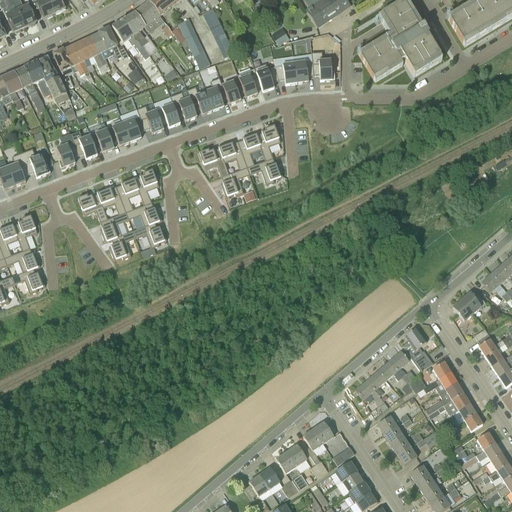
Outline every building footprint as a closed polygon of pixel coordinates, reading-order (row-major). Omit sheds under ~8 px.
[(20,34),(20,32),(25,29),(11,0),(4,0),(6,2),(5,3),(10,14),(5,16),(13,35),(15,34),(17,35),(20,34)] [(11,0),(25,29),(29,27),(31,29),(34,27),(35,25),(36,24),(28,6),(23,8),(19,0),(11,0)] [(43,21),(54,16),(46,0),(30,0),(36,12),(38,11),(43,21)] [(46,0),(54,16),(65,11),(60,1),(62,0),(61,0),(46,0)] [(160,18),(181,2),(179,0),(153,0),(149,4),(160,18)] [(206,0),(209,4),(212,10),(219,4),(215,0),(206,0)] [(312,8),(313,9),(324,25),(349,8),(344,0),(322,0),(313,7),(312,8)] [(464,49),(511,19),(511,0),(480,0),(447,20),(449,24),(462,46),(462,45),(464,49)] [(377,18),(385,30),(389,37),(358,56),(360,59),(373,81),(375,84),(402,68),(400,64),(403,62),(412,76),(414,79),(441,63),(439,59),(440,59),(427,38),(428,37),(430,40),(436,36),(435,37),(428,26),(429,25),(429,24),(422,29),(406,1),(402,3),(381,16),(377,18)] [(150,35),(164,24),(160,18),(149,4),(134,15),(145,29),(150,35)] [(316,30),(324,25),(313,9),(305,14),(316,30)] [(205,22),(216,17),(213,11),(202,17),(205,22)] [(147,44),(139,34),(145,29),(134,15),(122,23),(141,49),(147,44)] [(208,27),(218,22),(216,17),(205,22),(208,27)] [(180,31),(191,26),(188,21),(178,26),(180,31)] [(210,32),(221,27),(218,22),(208,27),(210,32)] [(138,52),(141,49),(122,23),(112,29),(123,46),(128,42),(132,48),(134,47),(138,52)] [(183,36),(193,31),(191,26),(180,31),(181,32),(183,36)] [(162,31),(167,39),(173,36),(167,27),(162,31)] [(213,37),(223,32),(221,27),(210,32),(213,37)] [(122,48),(117,51),(108,31),(98,35),(109,59),(115,57),(117,61),(121,59),(122,61),(127,59),(122,48)] [(185,41),(196,36),(193,31),(183,36),(185,41)] [(185,41),(183,36),(181,32),(178,34),(178,33),(174,36),(180,45),(185,42),(185,41)] [(215,42),(226,37),(223,32),(213,37),(215,42)] [(105,61),(109,59),(98,35),(99,36),(90,40),(105,74),(110,72),(107,65),(105,61)] [(188,46),(198,41),(196,36),(185,41),(185,42),(188,46)] [(218,47),(228,42),(226,37),(215,42),(218,47)] [(282,44),(277,37),(272,40),(276,48),(282,44)] [(101,76),(105,74),(90,40),(81,44),(91,67),(96,65),(101,76)] [(190,51),(201,46),(198,41),(188,46),(190,51)] [(317,41),(293,45),(295,58),(305,56),(305,54),(315,53),(313,45),(318,44),(317,41)] [(220,52),(231,47),(228,42),(218,47),(220,52)] [(87,69),(91,67),(81,44),(72,48),(85,76),(87,82),(92,80),(87,69)] [(251,50),(248,45),(243,49),(246,54),(251,50)] [(192,57),(203,51),(201,46),(190,51),(192,57)] [(223,57),(233,52),(231,47),(220,52),(223,57)] [(80,78),(85,76),(72,48),(63,53),(71,70),(75,68),(80,78)] [(195,62),(205,57),(203,51),(192,57),(195,62)] [(71,70),(63,53),(63,52),(53,57),(54,59),(53,59),(60,75),(61,74),(68,90),(73,88),(68,78),(73,76),(71,70)] [(233,52),(223,57),(225,62),(236,57),(233,52)] [(197,67),(208,62),(205,57),(195,62),(197,67)] [(47,85),(59,80),(55,73),(54,73),(49,61),(48,62),(47,59),(37,64),(45,80),(44,80),(47,85)] [(208,62),(197,67),(199,72),(210,67),(208,62)] [(45,99),(51,96),(47,85),(44,80),(45,80),(37,64),(24,70),(33,87),(37,85),(40,93),(42,92),(45,99)] [(320,66),(313,66),(314,80),(320,80),(321,86),(335,85),(335,77),(332,77),(332,65),(320,66)] [(314,80),(313,66),(306,66),(295,68),(298,88),(309,87),(308,81),(314,80)] [(286,89),(298,88),(295,68),(283,69),(276,71),(279,85),(285,84),(286,89)] [(218,69),(202,71),(203,82),(219,80),(218,69)] [(39,114),(46,111),(45,110),(33,87),(24,70),(14,75),(22,91),(26,89),(39,114)] [(143,80),(136,70),(127,77),(134,87),(143,80)] [(279,85),(276,71),(268,73),(257,77),(261,90),(263,96),(275,92),(273,87),(279,85)] [(173,72),(168,75),(172,80),(177,77),(173,72)] [(24,110),(20,102),(19,102),(15,94),(22,91),(14,75),(1,81),(18,113),(24,110)] [(261,90),(257,77),(251,79),(240,83),(246,102),(258,98),(256,92),(261,90)] [(64,104),(61,99),(66,96),(59,80),(47,85),(51,96),(56,106),(58,105),(58,106),(64,104)] [(17,113),(18,113),(1,81),(0,81),(0,117),(2,122),(8,119),(3,107),(12,103),(17,113)] [(244,96),(240,83),(234,85),(223,89),(227,101),(230,108),(241,104),(239,98),(244,96)] [(133,89),(128,84),(123,90),(128,95),(133,89)] [(222,88),(206,94),(213,113),(224,109),(222,103),(227,101),(222,88)] [(195,89),(186,93),(189,100),(194,114),(200,112),(202,117),(213,113),(206,94),(198,97),(195,89)] [(181,95),(170,99),(173,106),(178,120),(183,118),(185,124),(197,119),(194,114),(189,100),(184,102),(181,95)] [(173,106),(156,113),(161,126),(166,124),(169,130),(180,126),(178,120),(173,106)] [(145,108),(136,112),(140,122),(144,133),(150,131),(152,136),(163,132),(161,126),(156,113),(148,116),(145,108)] [(76,119),(74,115),(75,114),(73,111),(63,115),(69,123),(76,120),(76,119)] [(140,122),(124,128),(130,144),(141,140),(139,135),(144,133),(140,122)] [(28,133),(30,137),(43,132),(42,128),(28,133)] [(124,128),(107,134),(112,145),(117,143),(119,149),(130,144),(124,128)] [(280,145),(274,128),(260,133),(261,135),(256,137),(256,138),(261,152),(265,164),(273,161),(268,149),(280,145)] [(79,133),(70,137),(74,147),(78,158),(84,156),(86,161),(97,157),(95,152),(91,141),(83,144),(79,133)] [(107,134),(91,141),(95,152),(100,150),(102,155),(114,151),(112,145),(107,134)] [(256,138),(256,137),(255,134),(242,139),(243,142),(237,144),(247,170),(254,168),(250,156),(261,152),(256,138)] [(217,148),(218,151),(219,151),(224,165),(225,165),(235,161),(240,173),(247,170),(237,144),(232,146),(231,143),(217,148)] [(74,147),(57,154),(61,162),(58,163),(61,171),(75,165),(73,160),(78,158),(74,147)] [(212,150),(199,155),(205,172),(217,168),(221,179),(229,176),(225,165),(224,165),(219,151),(213,153),(212,150)] [(36,181),(50,176),(47,168),(44,169),(40,158),(33,161),(30,153),(21,157),(29,178),(34,176),(36,181)] [(7,170),(14,190),(25,185),(23,180),(29,178),(21,157),(12,160),(14,168),(7,170)] [(247,170),(249,178),(261,173),(266,187),(274,184),(273,182),(283,179),(278,165),(275,166),(273,161),(265,164),(254,168),(247,170)] [(7,170),(0,173),(0,188),(1,188),(4,194),(14,190),(7,170)] [(229,176),(221,179),(222,185),(220,186),(225,200),(234,196),(235,199),(243,196),(238,182),(249,178),(247,170),(240,173),(229,176)] [(158,189),(152,172),(139,177),(140,180),(134,182),(140,196),(144,208),(151,205),(147,194),(158,189)] [(121,187),(116,189),(126,215),(133,212),(128,201),(140,196),(134,182),(133,179),(120,184),(121,187)] [(96,193),(97,196),(103,211),(114,206),(118,218),(126,215),(116,189),(110,191),(109,188),(96,193)] [(243,196),(246,204),(256,201),(253,193),(243,196)] [(91,195),(77,201),(84,218),(96,213),(100,225),(107,222),(103,211),(97,196),(92,198),(91,195)] [(126,215),(128,222),(140,218),(144,229),(155,226),(162,223),(157,210),(154,211),(152,205),(126,215)] [(104,245),(121,238),(117,227),(128,222),(126,215),(118,218),(107,222),(100,225),(102,230),(100,231),(104,245)] [(18,226),(13,228),(12,228),(18,243),(22,254),(30,251),(25,240),(37,235),(30,218),(17,223),(18,226)] [(0,250),(4,261),(11,258),(7,247),(18,243),(12,228),(13,228),(12,225),(0,229),(0,250)] [(156,231),(155,226),(144,229),(133,234),(136,241),(146,237),(152,251),(160,248),(159,246),(167,243),(162,229),(156,231)] [(133,234),(110,243),(112,248),(108,250),(113,263),(121,260),(122,263),(130,259),(125,246),(136,241),(133,234)] [(11,258),(4,261),(7,268),(18,264),(22,275),(23,275),(33,271),(40,269),(34,255),(32,257),(30,251),(22,254),(11,258)] [(509,279),(511,275),(511,263),(509,261),(500,269),(509,279)] [(500,287),(509,279),(500,269),(490,277),(499,287),(500,287)] [(11,279),(14,287),(24,283),(29,297),(37,294),(36,291),(45,288),(40,275),(35,277),(33,271),(23,275),(22,275),(11,279)] [(506,294),(500,287),(499,287),(490,277),(481,285),(490,295),(494,292),(500,299),(501,298),(506,304),(510,300),(506,295),(506,294)] [(14,287),(11,279),(0,283),(0,305),(1,308),(9,304),(4,291),(14,287)] [(460,303),(472,317),(485,305),(477,296),(472,300),(469,295),(460,303)] [(464,324),(472,317),(460,303),(452,310),(464,324)] [(401,348),(407,356),(421,375),(432,366),(423,354),(422,355),(419,350),(426,344),(416,330),(404,339),(408,343),(402,348),(402,347),(401,348)] [(474,338),(477,344),(486,338),(488,337),(484,331),(474,338)] [(505,346),(511,341),(511,335),(502,342),(505,346)] [(497,352),(497,351),(494,348),(490,341),(488,342),(486,338),(477,344),(480,348),(478,349),(485,359),(497,352)] [(485,359),(492,370),(503,362),(497,352),(485,359)] [(408,387),(409,386),(416,379),(410,373),(406,376),(403,372),(402,373),(401,371),(409,364),(401,355),(389,365),(408,387)] [(503,362),(492,370),(498,380),(511,371),(511,356),(503,362)] [(438,381),(450,375),(444,364),(432,371),(438,381)] [(405,390),(408,387),(389,365),(378,374),(385,383),(389,388),(389,387),(397,381),(405,390)] [(505,390),(511,385),(511,371),(498,380),(505,390)] [(383,395),(378,390),(385,383),(378,374),(366,384),(379,399),(383,395)] [(439,396),(456,385),(450,375),(438,381),(426,389),(423,391),(426,396),(435,390),(439,396)] [(423,391),(426,389),(418,378),(418,377),(416,379),(409,386),(410,388),(413,392),(412,392),(415,397),(416,397),(415,396),(423,391)] [(372,399),(375,402),(379,399),(366,384),(355,394),(362,403),(371,396),(373,398),(372,399)] [(428,418),(463,396),(456,385),(439,396),(442,402),(430,409),(430,410),(425,413),(428,418)] [(458,413),(469,406),(463,396),(428,418),(430,421),(440,415),(440,414),(445,411),(449,418),(458,413)] [(385,406),(384,405),(379,408),(383,414),(388,410),(385,406)] [(464,424),(476,416),(469,406),(458,413),(464,424)] [(383,414),(379,408),(370,414),(374,420),(383,414)] [(400,420),(403,425),(409,421),(406,416),(400,420)] [(464,424),(471,434),(482,427),(476,416),(464,424)] [(377,427),(384,437),(397,429),(390,418),(377,427)] [(409,421),(403,425),(406,429),(412,425),(409,421)] [(445,429),(448,434),(456,428),(454,424),(445,429)] [(313,431),(323,446),(333,439),(323,425),(313,431)] [(431,430),(427,425),(423,428),(428,434),(431,430)] [(456,428),(448,434),(450,438),(459,433),(456,428)] [(384,437),(390,448),(404,439),(397,429),(384,437)] [(312,453),(323,446),(313,431),(302,438),(312,453)] [(435,434),(423,441),(417,445),(420,449),(426,446),(429,450),(441,442),(435,434)] [(476,443),(480,449),(483,453),(494,445),(488,435),(476,443)] [(414,440),(417,445),(423,441),(420,436),(414,440)] [(390,448),(397,458),(410,449),(404,439),(390,448)] [(490,463),(501,456),(494,445),(483,453),(467,464),(469,468),(478,463),(478,464),(487,459),(490,463)] [(296,469),(306,463),(296,448),(286,454),(296,469)] [(472,454),(467,458),(461,448),(452,453),(461,468),(467,464),(475,458),(472,454)] [(337,468),(348,461),(354,457),(349,449),(332,461),(337,468)] [(410,449),(397,458),(404,468),(417,459),(410,449)] [(433,465),(444,458),(440,452),(429,459),(433,465)] [(286,476),(296,469),(286,454),(276,461),(286,476)] [(501,456),(490,463),(496,473),(507,466),(501,456)] [(315,467),(322,477),(328,474),(321,463),(315,467)] [(342,485),(356,475),(350,464),(335,474),(342,485)] [(492,484),(500,479),(503,483),(511,477),(511,472),(507,466),(496,473),(488,478),(483,482),(485,486),(490,483),(492,484)] [(317,481),(322,477),(315,467),(310,470),(317,481)] [(410,476),(416,487),(430,478),(423,468),(410,476)] [(259,477),(269,492),(279,485),(269,470),(259,477)] [(442,470),(436,474),(439,478),(445,475),(442,470)] [(483,482),(488,478),(486,474),(472,483),(475,487),(483,482)] [(348,495),(363,485),(356,475),(342,485),(348,495)] [(259,499),(269,492),(259,477),(249,484),(259,499)] [(286,486),(293,497),(307,487),(300,477),(286,486)] [(486,508),(493,504),(493,505),(502,499),(507,496),(510,494),(511,492),(511,477),(503,483),(506,488),(498,494),(498,495),(491,500),(484,504),(486,508)] [(423,497),(437,488),(430,478),(416,487),(423,497)] [(355,505),(370,495),(363,485),(348,495),(355,505)] [(450,495),(456,491),(452,485),(446,489),(450,495)] [(288,500),(293,497),(286,486),(281,490),(288,500)] [(430,507),(443,498),(437,488),(423,497),(430,507)] [(318,501),(323,497),(318,490),(313,493),(318,501)] [(456,491),(450,495),(452,499),(459,495),(456,491)] [(311,505),(316,502),(311,495),(306,498),(311,505)] [(355,505),(359,511),(366,511),(377,505),(370,495),(355,505)] [(323,497),(318,501),(323,508),(328,505),(323,497)] [(433,511),(444,511),(450,508),(443,498),(430,507),(433,511)] [(502,499),(493,505),(496,508),(504,503),(502,499)] [(261,511),(268,511),(262,502),(257,506),(261,511)] [(316,502),(311,505),(315,511),(317,511),(321,510),(316,502)]
